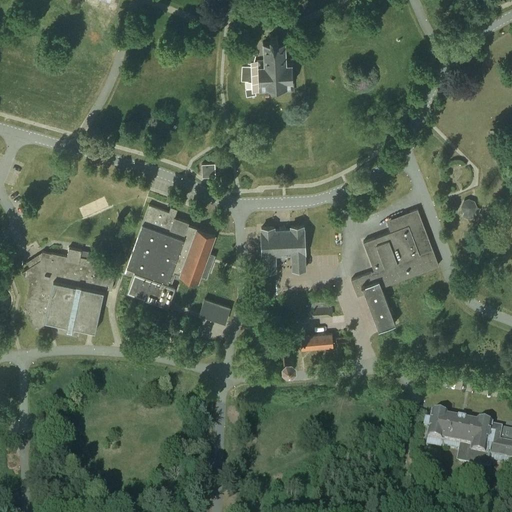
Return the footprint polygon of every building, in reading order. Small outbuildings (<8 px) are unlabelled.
[(286,59),(285,41),(278,41),(278,34),(270,35),(270,42),(263,42),(264,60),(254,61),(256,54),(248,53),(246,62),(251,63),(251,65),(242,65),(241,80),(246,80),(246,88),(245,88),(246,96),(256,94),(255,91),(271,91),(272,94),(281,94),(281,91),(293,90),(292,58),(286,59)] [(202,164),(202,177),(215,176),(215,163),(202,164)] [(127,292),(168,307),(175,287),(166,284),(168,281),(172,282),(175,273),(198,282),(200,276),(206,278),(215,255),(209,253),(215,234),(197,228),(188,225),(189,222),(175,216),(177,209),(174,207),(171,206),(169,211),(149,204),(142,223),(127,266),(142,271),(141,275),(134,272),(127,292)] [(364,292),(378,329),(395,322),(381,286),(438,264),(417,208),(410,211),(411,215),(388,223),(391,231),(364,241),(374,270),(351,279),(357,295),(364,292)] [(291,226),(291,228),(274,229),(274,227),(262,227),(263,270),(276,270),(275,254),(292,253),(293,269),(305,269),(303,225),(291,226)] [(23,310),(35,329),(44,323),(44,320),(59,323),(58,331),(78,336),(80,327),(95,331),(105,288),(111,289),(115,274),(95,269),(97,260),(81,256),(82,250),(69,247),(67,255),(51,252),(44,251),(41,252),(26,261),(29,266),(22,271),(29,283),(23,310)] [(200,313),(225,322),(230,307),(205,299),(200,313)] [(308,302),(309,317),(332,315),(331,306),(330,304),(326,305),(326,301),(308,302)] [(300,336),(301,349),(333,346),(332,333),(300,336)] [(282,356),(283,357),(284,358),(285,359),(286,359),(287,360),(288,360),(289,360),(290,359),(291,359),(292,359),(293,358),(293,357),(294,356),(294,355),(294,354),(294,353),(294,352),(294,351),(293,350),(293,349),(292,349),(291,348),(290,348),(289,348),(288,347),(287,348),(286,348),(285,349),(284,349),(283,350),(283,351),(282,351),(282,353),(282,354),(282,355),(282,356)] [(511,431),(491,427),(491,426),(476,423),(476,424),(446,419),(447,417),(431,414),(430,422),(425,422),(423,430),(428,431),(426,439),(427,439),(426,446),(441,449),(442,442),(459,446),(456,462),(489,468),(492,456),(511,460),(511,431)]
